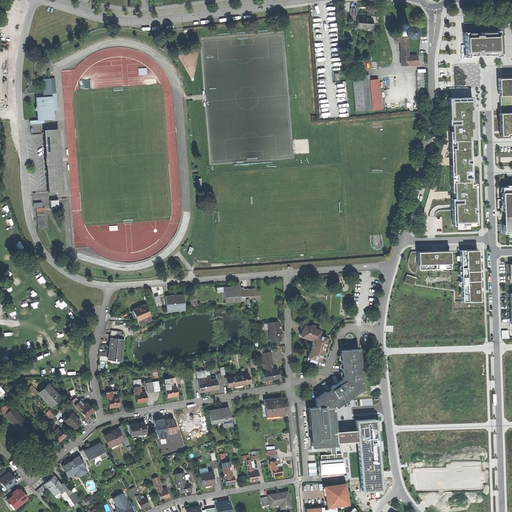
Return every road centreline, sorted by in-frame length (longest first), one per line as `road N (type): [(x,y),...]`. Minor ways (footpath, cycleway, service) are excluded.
road 1 (residential): [(110,286),(59,266),(33,227),(18,71),(36,0)]
road 2 (residential): [(284,1),(130,21),(44,0)]
road 3 (residential): [(433,5),(433,111),(399,241)]
road 4 (residential): [(290,383),(99,418)]
road 5 (residential): [(285,272),(110,286)]
road 6 (residential): [(149,511),(296,478)]
road 7 (residential): [(110,286),(91,356),(99,418)]
road 8 (residential): [(99,418),(33,477),(0,446)]
